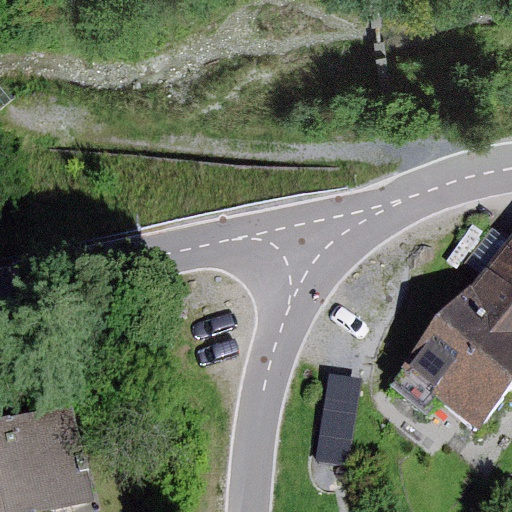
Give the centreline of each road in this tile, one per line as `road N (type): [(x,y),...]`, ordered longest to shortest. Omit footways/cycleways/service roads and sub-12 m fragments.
road 1 (residential): [(309,225),(0,288)]
road 2 (residential): [(249,511),(261,415),(309,225)]
road 3 (residential): [(511,170),(309,225)]
